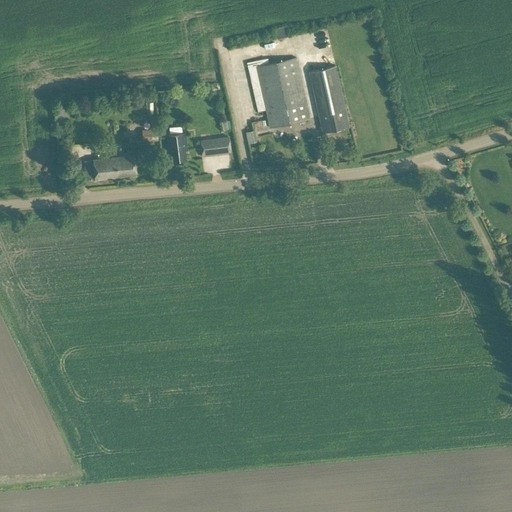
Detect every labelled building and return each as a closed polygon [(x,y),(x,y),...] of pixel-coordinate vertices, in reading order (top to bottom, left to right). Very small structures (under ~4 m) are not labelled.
[(286,24),(275,27),(278,37),(289,34),(286,24)] [(256,66),(268,117),(270,127),(310,118),(296,57),(256,66)] [(309,71),(321,122),(323,132),(349,126),(335,65),(309,71)] [(254,129),(269,126),(268,118),(252,121),(254,129)] [(158,139),(157,128),(143,129),(144,140),(158,139)] [(257,141),(255,130),(246,132),(248,143),(257,141)] [(168,135),(171,160),(186,158),(185,149),(187,149),(185,133),(168,135)] [(229,137),(210,139),(201,140),(203,154),(231,151),(229,137)] [(84,160),(85,170),(86,180),(137,175),(135,155),(93,159),(84,160)]
